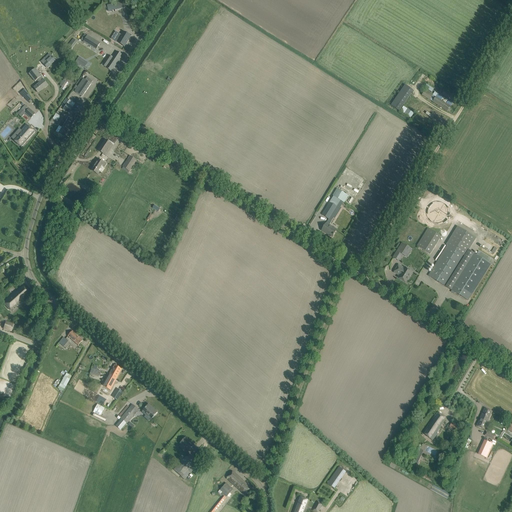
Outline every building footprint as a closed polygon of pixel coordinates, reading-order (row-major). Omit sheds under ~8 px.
[(120,2),(107,5),(107,6),(108,11),(126,7),(125,1),(120,2)] [(131,36),(124,32),(121,35),(119,34),(115,41),(124,47),(131,36)] [(87,36),(85,34),(81,40),(84,42),(96,49),(100,43),(87,36)] [(73,38),(67,46),(71,49),(77,42),(73,38)] [(102,65),(106,68),(111,72),(123,55),(117,51),(113,58),(109,55),(102,65)] [(84,68),(87,62),(80,57),(76,64),(80,66),(80,65),(84,68)] [(41,77),(35,69),(29,74),(35,81),(37,80),(40,83),(34,88),(37,92),(44,86),(45,88),(48,85),(43,80),(44,80),(41,77)] [(82,97),(91,84),(93,81),(87,77),(85,80),(84,79),(75,92),(82,97)] [(399,111),(413,90),(405,85),(391,105),(399,111)] [(32,99),(25,89),(20,94),(29,102),(32,99)] [(426,90),(422,95),(430,100),(433,95),(426,90)] [(447,112),(451,107),(453,103),(435,92),(433,95),(436,97),(433,102),(447,112)] [(75,104),(69,100),(63,109),(69,113),(75,104)] [(25,105),(18,114),(22,117),(25,113),(31,118),(35,114),(25,105)] [(414,113),(403,106),(399,112),(410,118),(414,113)] [(75,119),(74,119),(75,117),(73,115),(72,115),(71,117),(69,116),(66,120),(65,119),(62,117),(59,122),(70,128),(75,119)] [(64,137),(70,128),(59,122),(58,124),(61,126),(62,127),(58,133),(64,137)] [(27,125),(13,140),(21,147),(35,132),(27,125)] [(98,150),(105,155),(112,144),(105,139),(98,150)] [(131,170),(130,169),(136,160),(132,157),(126,165),(125,164),(123,167),(130,172),(131,170)] [(91,170),(98,175),(100,171),(99,171),(102,166),(104,166),(105,164),(98,159),(96,162),(97,162),(94,167),(93,167),(91,170)] [(337,205),(340,200),(344,203),(348,196),(338,189),(322,215),(329,219),(322,230),(322,231),(322,230),(329,234),(329,235),(332,237),(337,230),(329,225),(340,207),(337,205)] [(427,212),(427,214),(427,216),(428,218),(429,219),(430,221),(431,222),(433,224),(435,224),(437,225),(439,225),(441,224),(443,224),(445,222),(446,221),(447,219),(448,218),(449,216),(449,214),(449,212),(448,210),(447,208),(446,206),(445,205),(443,204),(441,203),(439,203),(437,203),(435,203),(433,204),(431,205),(430,206),(429,208),(428,210),(427,212)] [(429,274),(428,275),(428,276),(446,287),(451,290),(452,290),(451,292),(454,294),(455,292),(468,301),(491,264),(489,262),(476,255),(468,250),(476,238),(457,226),(446,245),(447,245),(433,268),(430,272),(429,274)] [(417,246),(430,254),(441,236),(428,228),(417,246)] [(400,247),(396,253),(402,256),(405,250),(400,247)] [(404,268),(399,265),(394,272),(399,276),(398,277),(406,282),(412,272),(404,267),(404,268)] [(9,312),(29,293),(30,293),(22,285),(3,304),(9,312)] [(83,340),(72,331),(68,336),(78,345),(83,340)] [(63,337),(59,343),(64,347),(68,341),(63,337)] [(109,375),(116,380),(121,369),(115,365),(109,375)] [(111,390),(116,380),(109,375),(103,386),(111,390)] [(65,376),(61,383),(66,386),(70,379),(65,376)] [(96,402),(102,406),(106,399),(99,396),(96,402)] [(100,417),(104,409),(97,405),(93,413),(100,417)] [(129,408),(121,418),(130,426),(132,423),(129,421),(135,414),(139,410),(132,405),(129,408)] [(149,405),(143,411),(152,419),(157,412),(154,409),(153,410),(148,405),(149,405)] [(484,429),(492,411),(484,408),(476,426),(484,429)] [(443,420),(445,417),(437,412),(423,433),(432,441),(437,434),(436,434),(440,427),(440,426),(442,424),(444,421),(443,420)] [(460,433),(463,428),(452,422),(449,427),(460,433)] [(486,431),(484,436),(494,440),(496,435),(486,431)] [(180,443),(188,451),(194,445),(191,442),(190,443),(185,439),(180,443)] [(493,444),(484,440),(478,454),(487,458),(493,444)] [(418,453),(412,464),(417,466),(422,455),(418,453)] [(186,456),(174,470),(182,477),(196,461),(189,455),(188,457),(186,456)] [(346,472),(339,467),(327,484),(334,489),(346,472)] [(245,496),(252,488),(233,471),(226,479),(245,496)] [(219,490),(217,492),(222,496),(224,494),(226,496),(233,489),(225,482),(219,490)] [(223,496),(210,511),(214,511),(226,498),(223,496)] [(303,511),(308,500),(299,497),(292,511),(303,511)] [(314,508),(312,511),(314,511),(317,511),(319,511),(322,505),(322,504),(317,501),(314,508)]
